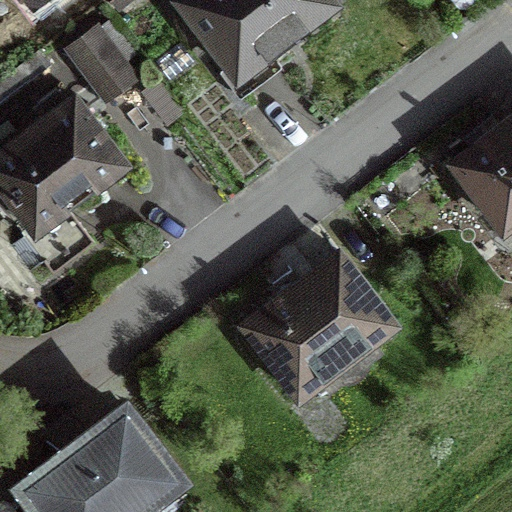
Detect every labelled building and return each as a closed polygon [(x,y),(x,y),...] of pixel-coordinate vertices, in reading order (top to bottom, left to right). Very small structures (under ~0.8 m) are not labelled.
[(33,0),(53,23),(80,0),(33,0)] [(116,0),(128,16),(139,8),(132,0),(116,0)] [(282,66),(273,54),(343,0),(176,0),(225,64),(218,69),(240,98),(282,66)] [(63,45),(105,99),(140,73),(98,19),(63,45)] [(175,41),(153,59),(165,74),(188,57),(175,41)] [(26,90),(51,63),(38,49),(0,79),(0,114),(29,93),(26,90)] [(69,202),(125,160),(75,93),(0,150),(0,176),(33,220),(64,196),(69,202)] [(511,104),(445,155),(503,230),(511,223),(511,104)] [(12,244),(30,270),(45,259),(26,234),(12,244)] [(295,400),(401,320),(344,245),(296,282),(290,274),(272,287),(278,295),(238,324),(295,400)] [(51,511),(130,511),(175,478),(124,412),(30,484),(51,511)] [(17,422),(0,451),(0,470),(19,481),(45,435),(17,422)]
